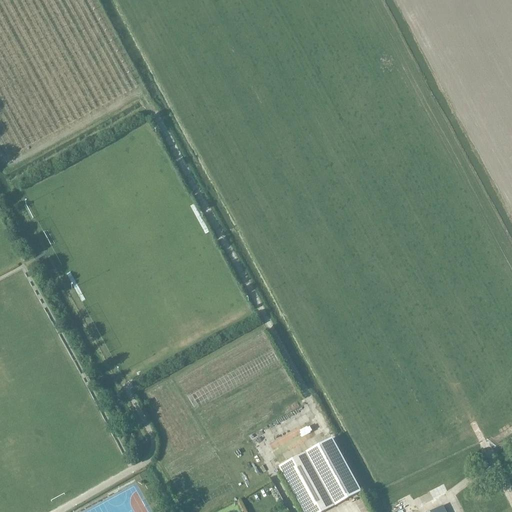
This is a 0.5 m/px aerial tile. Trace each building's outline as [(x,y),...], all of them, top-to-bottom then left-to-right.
[(280,468),(303,511),(323,511),(361,492),(332,439),(280,468)] [(463,469),(463,466),(463,463),(461,460),(459,458),(455,457),(452,458),(449,460),(447,463),(446,466),(447,469),(449,472),(452,474),(455,475),(458,474),(461,472),(462,471),(463,469)] [(473,479),(466,485),(472,492),(479,486),(473,479)] [(414,506),(413,491),(399,491),(399,506),(414,506)] [(458,501),(461,511),(472,511),(473,511),(467,497),(458,501)]
